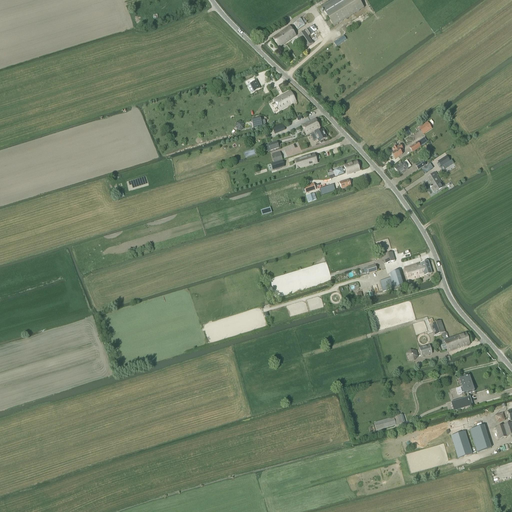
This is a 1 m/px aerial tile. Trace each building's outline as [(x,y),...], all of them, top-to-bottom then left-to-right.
[(331,0),(321,6),(334,26),(363,7),(358,0),(331,0)] [(301,18),(293,23),(298,30),(305,25),(301,18)] [(289,26),(272,38),(278,47),(295,35),(289,26)] [(315,31),(311,26),(297,36),(305,48),(313,43),(308,36),(315,31)] [(343,36),(334,43),(336,46),(346,40),(343,37),(343,36)] [(260,89),(256,81),(247,85),(251,93),(260,89)] [(273,100),(279,111),(296,102),(290,91),(273,100)] [(251,121),(253,130),(262,128),(260,119),(251,121)] [(301,126),(306,135),(320,128),(315,119),(301,126)] [(237,130),(244,128),(243,121),(235,122),(237,130)] [(424,125),(418,129),(422,135),(428,131),(424,125)] [(275,134),(285,130),(283,126),(273,130),(275,134)] [(327,138),(322,129),(310,135),(313,141),(317,139),(318,143),(320,142),(321,144),(324,142),(323,140),(327,138)] [(279,148),(277,142),(268,144),(270,151),(279,148)] [(409,148),(412,153),(421,147),(417,142),(409,148)] [(391,154),(395,160),(402,155),(400,152),(403,150),(399,145),(397,146),(392,149),(394,152),(391,154)] [(271,155),(273,162),(282,160),(280,152),(271,155)] [(299,160),(301,167),(308,164),(308,163),(312,162),(312,164),(316,163),(314,156),(311,157),(310,156),(305,157),(306,158),(299,160)] [(451,161),(450,162),(446,156),(438,162),(441,167),(443,166),(445,169),(453,164),(451,161)] [(394,169),(399,175),(407,169),(411,166),(407,160),(403,163),(394,169)] [(415,165),(418,170),(426,165),(422,160),(415,165)] [(274,163),(276,169),(284,166),(282,161),(274,163)] [(345,171),(346,175),(360,171),(357,161),(343,165),(343,166),(341,166),(343,172),(345,171)] [(435,192),(442,188),(435,178),(438,176),(436,173),(427,179),(429,181),(427,183),(431,188),(433,193),(435,192)] [(339,182),(341,189),(351,186),(349,179),(339,182)] [(303,188),(305,193),(314,190),(314,189),(312,185),(303,188)] [(322,195),(335,191),(333,185),(320,189),(322,195)] [(306,196),(308,202),(316,199),(314,193),(306,196)] [(381,255),(384,264),(394,261),(392,252),(381,255)] [(404,268),(407,281),(432,274),(428,261),(404,268)] [(366,268),(368,274),(376,271),(375,265),(366,268)] [(380,281),(383,292),(403,285),(398,271),(389,274),(390,278),(380,281)] [(430,324),(434,336),(445,332),(440,320),(430,324)] [(443,340),(447,352),(469,344),(465,333),(443,340)] [(419,348),(421,357),(431,354),(429,345),(419,348)] [(408,360),(414,361),(418,357),(416,351),(410,349),(406,354),(408,360)] [(459,378),(464,394),(474,391),(469,375),(459,378)] [(450,402),(453,411),(472,405),(470,397),(450,402)] [(494,416),(497,424),(505,421),(502,413),(494,416)] [(374,423),(376,431),(404,422),(402,414),(397,416),(374,423)] [(511,422),(495,427),(499,440),(511,435),(511,422)] [(476,454),(491,449),(484,426),(469,431),(476,454)] [(450,436),(457,459),(471,454),(464,432),(450,436)]
